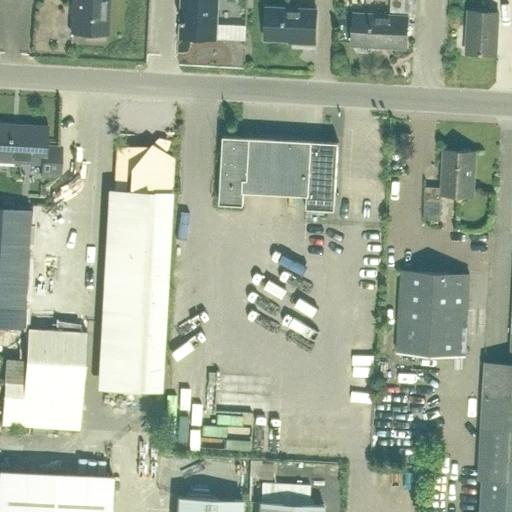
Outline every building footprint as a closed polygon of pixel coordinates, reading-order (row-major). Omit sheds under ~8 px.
[(106,34),(108,0),(72,0),(70,32),(106,34)] [(217,0),(182,0),(182,5),(186,5),(186,19),(181,19),(180,36),(215,38),(217,0)] [(266,6),(264,38),(297,40),(297,42),(316,43),(318,9),(266,6)] [(497,54),(499,12),(468,10),(466,52),(497,54)] [(355,12),(353,45),(405,48),(407,15),(355,12)] [(58,175),(60,146),(43,145),(44,126),(0,123),(0,160),(40,162),(40,174),(58,175)] [(399,132),(399,142),(411,142),(411,132),(399,132)] [(335,209),(336,177),(338,141),(223,135),(219,202),(243,204),(244,191),(307,194),(306,207),(335,209)] [(160,391),(171,192),(167,192),(168,155),(165,146),(164,146),(153,145),(151,144),(140,151),(116,150),(113,191),(115,191),(104,388),(160,391)] [(473,195),(474,177),(475,151),(444,149),(441,186),(425,185),(423,217),(440,219),(441,193),(473,195)] [(0,325),(20,327),(29,208),(0,206),(0,325)] [(396,351),(442,354),(465,355),(470,272),(401,268),(396,351)] [(80,425),(83,318),(22,317),(21,374),(3,374),(2,423),(80,425)] [(511,511),(511,329),(510,362),(485,361),(478,479),(482,479),(480,511),(511,511)] [(274,410),(274,378),(223,377),(223,413),(243,414),(243,410),(274,410)] [(0,469),(0,511),(109,511),(112,473),(0,469)] [(240,511),(241,498),(176,495),(175,511),(240,511)] [(258,501),(257,511),(322,511),(323,504),(258,501)]
